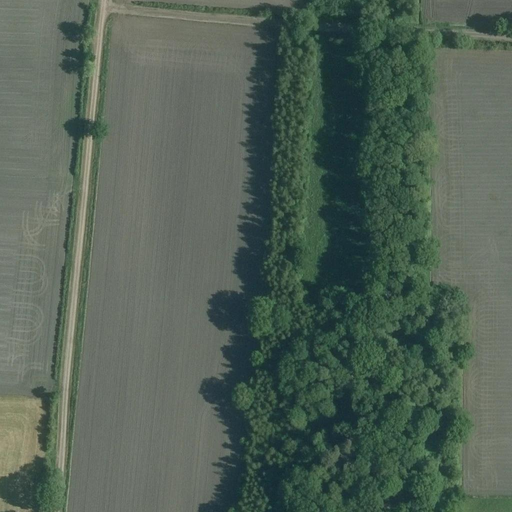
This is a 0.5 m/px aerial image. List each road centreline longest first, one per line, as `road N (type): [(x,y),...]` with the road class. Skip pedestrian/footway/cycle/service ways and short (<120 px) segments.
road 1 (track): [(103,8),(52,511)]
road 2 (track): [(391,29),(103,8)]
road 3 (track): [(511,38),(391,29)]
